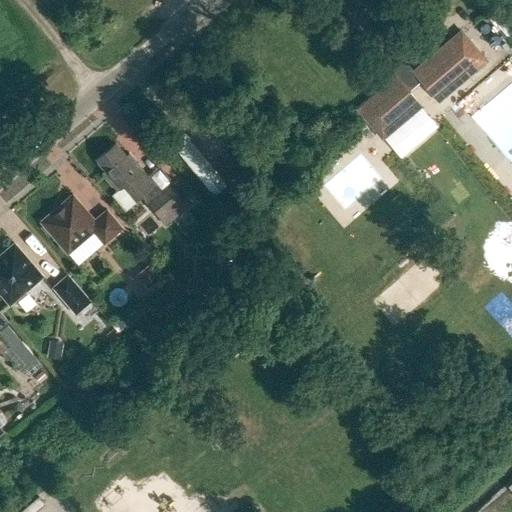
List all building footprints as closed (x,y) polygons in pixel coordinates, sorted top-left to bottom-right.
[(367,100),(389,125),(417,100),(410,92),(422,82),(439,101),(488,60),(464,33),(459,32),(414,71),(409,65),(396,64),(396,76),(367,100)] [(173,143),(215,196),(229,185),(186,132),(173,143)] [(254,157),(262,150),(249,134),(240,141),(254,157)] [(118,190),(127,183),(140,198),(145,193),(151,200),(149,202),(161,218),(183,200),(170,184),(161,192),(155,185),(142,168),(138,171),(116,144),(97,159),(107,170),(103,173),(118,190)] [(95,220),(73,194),(41,221),(68,253),(94,231),(104,243),(123,228),(107,210),(95,220)] [(43,276),(15,243),(0,256),(0,291),(10,304),(43,276)] [(53,285),(77,313),(92,300),(69,272),(53,285)] [(0,311),(0,328),(9,321),(0,311)] [(48,358),(62,360),(65,343),(51,341),(48,358)]
